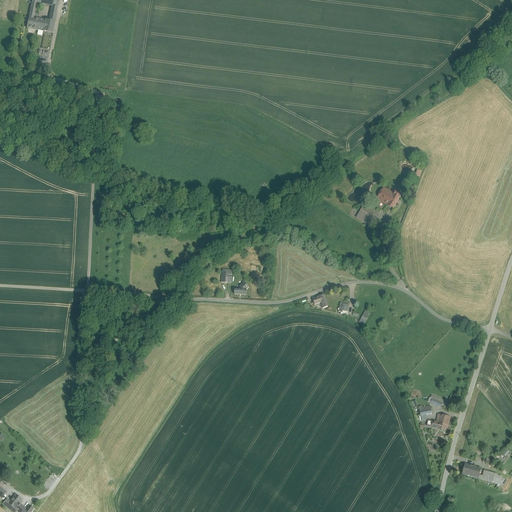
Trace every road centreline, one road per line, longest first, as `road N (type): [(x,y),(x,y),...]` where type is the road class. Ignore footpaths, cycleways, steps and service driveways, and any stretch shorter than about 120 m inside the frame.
road 1 (unclassified): [(0,285),(276,302),(369,282),(406,291),(444,320),(489,328)]
road 2 (track): [(178,297),(84,364),(79,452),(46,494),(26,497)]
road 3 (unclassified): [(489,328),(436,511)]
